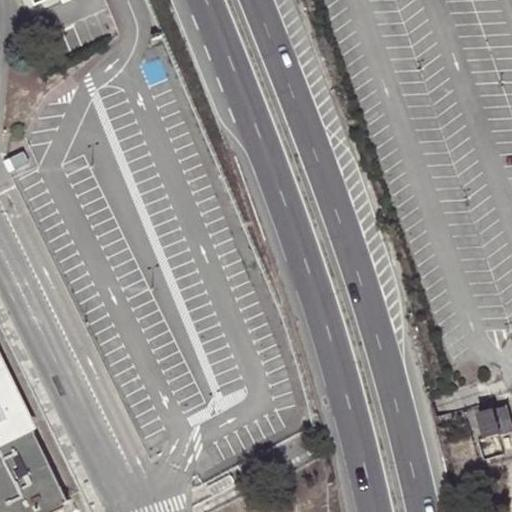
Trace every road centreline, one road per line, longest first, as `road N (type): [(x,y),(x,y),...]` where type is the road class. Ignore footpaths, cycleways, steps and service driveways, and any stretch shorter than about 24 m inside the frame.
road 1 (trunk): [(203,0),(311,278),(373,511)]
road 2 (trunk): [(420,511),(402,425),(308,129),(254,0)]
